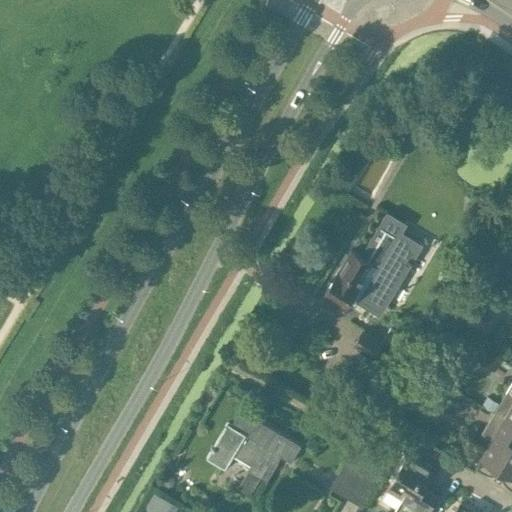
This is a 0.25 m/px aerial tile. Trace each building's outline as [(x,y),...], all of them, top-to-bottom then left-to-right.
[(327,296),(323,304),(334,311),(338,303),(346,308),(354,294),(359,297),(358,299),(380,312),(387,300),(405,270),(406,270),(416,253),(415,252),(420,244),(399,232),(404,223),(387,214),(389,211),(387,211),(364,249),(368,251),(364,257),(351,249),(337,273),(340,274),(336,280),(334,279),(324,295),(327,296)] [(355,344),(388,364),(405,336),(390,327),(381,342),(363,331),(355,344)] [(511,382),(494,412),(511,422),(511,382)] [(248,469),(267,480),(279,461),(276,459),(279,454),(291,461),(302,445),(241,408),(232,424),(228,421),(214,444),(212,443),(210,446),(212,448),(207,456),(226,467),(236,450),(253,461),(248,469)] [(480,458),(511,476),(511,422),(494,412),(481,433),(491,439),(480,458)] [(427,511),(435,501),(420,492),(435,468),(409,452),(387,488),(402,497),(392,511),(427,511)] [(354,483),(369,492),(382,471),(367,462),(354,483)] [(141,503),(156,511),(175,511),(180,505),(151,487),(141,503)] [(477,511),(461,502),(454,511),(477,511)]
